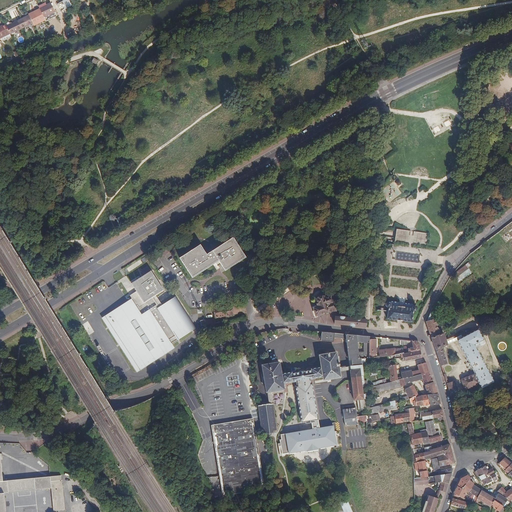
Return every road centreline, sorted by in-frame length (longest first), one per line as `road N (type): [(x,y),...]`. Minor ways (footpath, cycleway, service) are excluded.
road 1 (residential): [(417,335),(264,323),(141,395),(45,434),(0,437)]
road 2 (secondary): [(0,333),(306,139)]
road 3 (secondary): [(306,139),(0,316)]
road 4 (secondary): [(306,139),(450,64)]
road 5 (residential): [(511,217),(446,273),(417,335)]
road 6 (residential): [(459,464),(417,335)]
